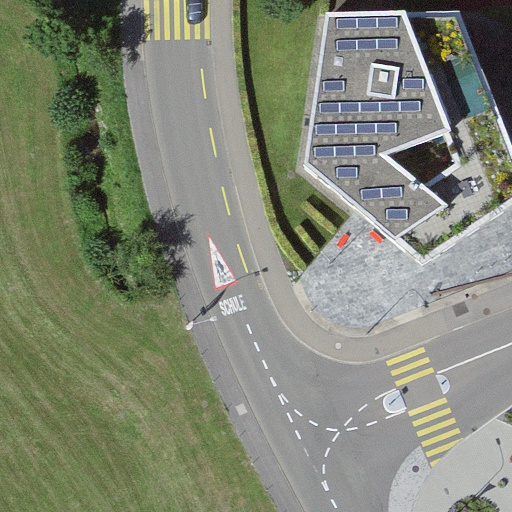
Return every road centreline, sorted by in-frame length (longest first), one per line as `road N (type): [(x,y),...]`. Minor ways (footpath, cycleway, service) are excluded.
road 1 (residential): [(322,447),(281,397),(216,235),(193,139),(180,0)]
road 2 (residential): [(322,447),(511,354)]
